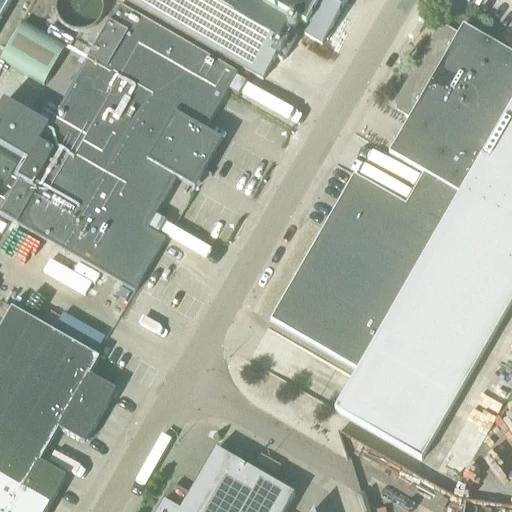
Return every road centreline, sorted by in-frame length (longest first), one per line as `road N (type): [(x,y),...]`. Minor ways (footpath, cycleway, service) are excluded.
road 1 (unclassified): [(401,0),(109,511)]
road 2 (unknown): [(0,260),(183,385)]
